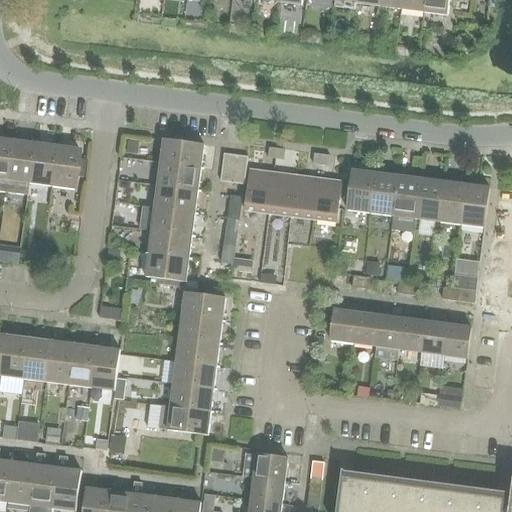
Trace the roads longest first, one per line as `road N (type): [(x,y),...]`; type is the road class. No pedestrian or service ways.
road 1 (residential): [(281,305),(269,398),(498,428),(511,326)]
road 2 (residential): [(511,133),(450,135),(108,91)]
road 3 (residential): [(0,294),(51,299),(78,286),(108,91)]
